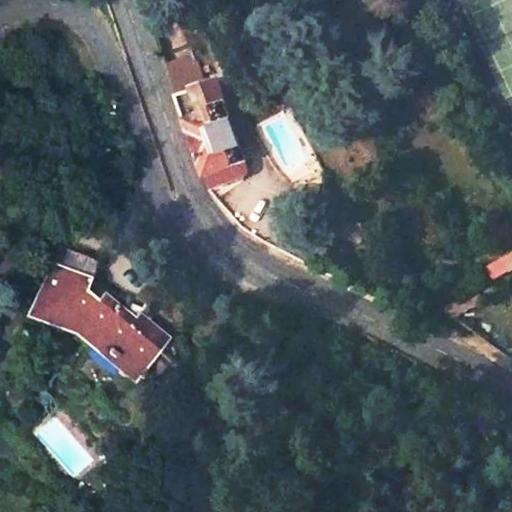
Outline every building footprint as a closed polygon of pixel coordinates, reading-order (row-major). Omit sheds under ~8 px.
[(189,57),(163,66),(174,99),(200,90),(189,57)] [(230,121),(216,84),(200,90),(174,99),(202,180),(237,167),(246,163),(242,151),(239,152),(227,122),(230,121)] [(242,180),(237,167),(202,180),(210,193),(242,180)] [(195,251),(188,239),(175,246),(182,257),(195,251)] [(91,279),(95,262),(68,254),(54,245),(47,260),(53,263),(37,306),(73,319),(138,369),(167,335),(135,311),(138,307),(131,301),(123,310),(98,293),(94,298),(81,288),(84,278),(91,279)] [(511,250),(498,258),(505,271),(511,266),(511,250)]
